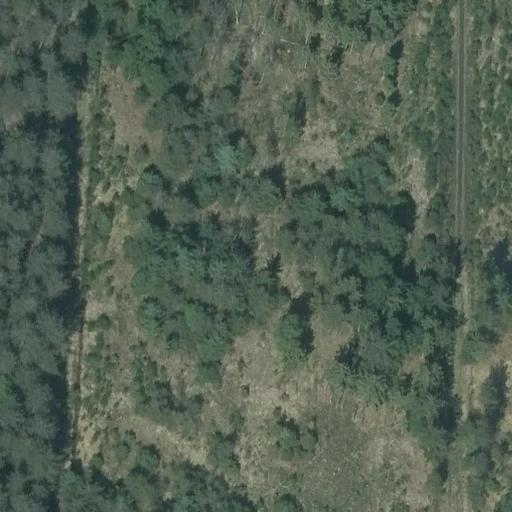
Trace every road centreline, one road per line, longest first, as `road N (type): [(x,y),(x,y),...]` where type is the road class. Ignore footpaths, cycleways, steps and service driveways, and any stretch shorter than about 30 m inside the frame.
road 1 (track): [(65,0),(35,511)]
road 2 (track): [(443,511),(452,0)]
